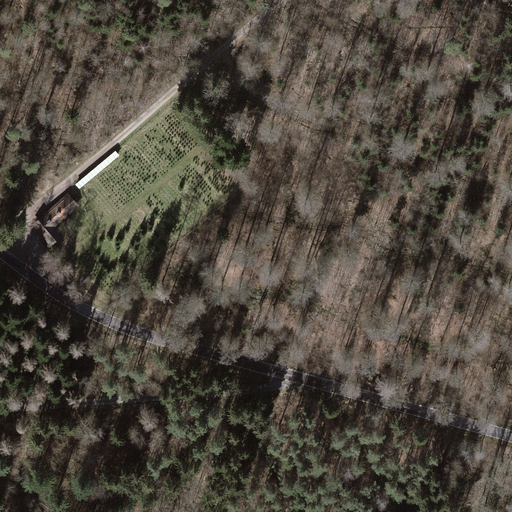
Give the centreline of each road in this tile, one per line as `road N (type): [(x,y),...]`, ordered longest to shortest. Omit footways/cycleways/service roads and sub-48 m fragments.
road 1 (track): [(283,0),(0,244)]
road 2 (tertiary): [(0,249),(68,301),(121,326),(320,381)]
road 3 (unclassified): [(320,381),(0,406)]
road 4 (tertiary): [(320,381),(511,435)]
